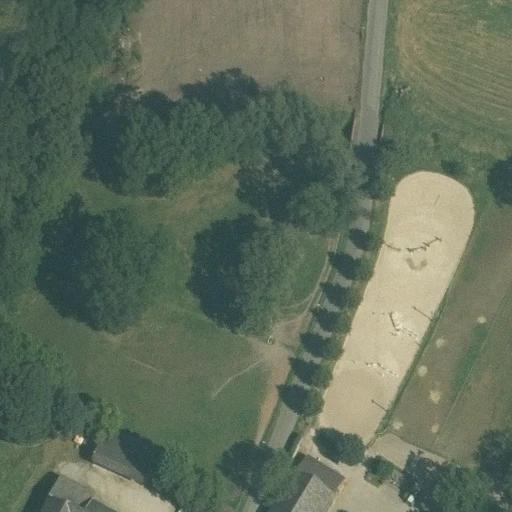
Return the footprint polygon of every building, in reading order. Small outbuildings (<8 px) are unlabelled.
[(159,453),(107,430),(94,460),(146,483),(159,453)] [(342,482),(307,460),(297,476),(332,497),(342,482)] [(323,511),(332,497),(297,476),(274,511),(323,511)] [(95,501),(60,483),(51,502),(71,511),(89,511),(92,506),(95,501)] [(452,511),(459,500),(435,485),(420,510),(423,511),(452,511)] [(71,511),(51,502),(45,511),(71,511)] [(232,511),(215,502),(208,511),(232,511)]
